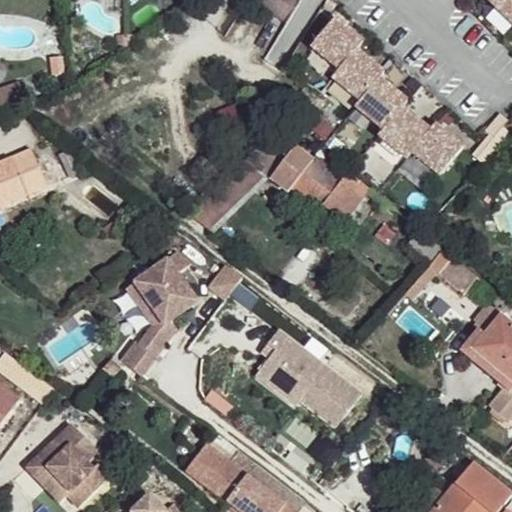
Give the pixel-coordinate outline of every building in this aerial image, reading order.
[(234,0),(247,9),(249,0),(234,0)] [(305,0),(265,0),(262,6),(291,24),(305,0)] [(511,0),(500,0),(495,6),(511,22),(511,0)] [(367,46),(340,22),(316,51),(343,74),(336,82),(363,106),(359,112),(386,135),(381,141),(408,164),(413,158),(441,182),(465,153),(438,130),(433,136),(405,112),(410,107),(383,83),(388,77),(360,54),(367,46)] [(125,37),(125,51),(135,45),(135,37),(125,37)] [(63,57),(53,58),(54,77),(65,76),(63,57)] [(18,84),(0,90),(0,113),(26,105),(18,84)] [(249,161),(253,164),(280,135),(278,134),(269,144),(266,143),(249,161)] [(280,135),(253,164),(269,176),(306,206),(313,198),(347,225),(371,192),(349,175),(347,178),(317,156),(313,160),(280,135)] [(0,165),(0,214),(1,214),(0,212),(0,210),(48,188),(31,151),(0,165)] [(71,152),(60,157),(70,178),(80,174),(71,152)] [(191,216),(200,223),(253,165),(253,164),(249,161),(191,216)] [(253,165),(200,223),(212,232),(269,176),(253,164),(253,165)] [(474,179),(430,227),(438,234),(482,185),(474,179)] [(194,266),(181,255),(135,288),(148,308),(152,306),(165,323),(157,329),(141,346),(138,344),(123,364),(143,378),(179,332),(171,325),(200,304),(180,276),(194,266)] [(476,285),(451,264),(440,276),(466,296),(476,285)] [(226,305),(244,283),(224,267),(206,289),(226,305)] [(135,288),(130,292),(157,329),(165,323),(152,306),(148,308),(135,288)] [(476,352),(511,381),(511,316),(508,322),(503,317),(507,311),(495,302),(476,326),(481,330),(488,336),(476,352)] [(511,395),(511,394),(511,381),(476,352),(488,336),(481,330),(461,352),(511,395)] [(365,396),(282,332),(265,354),(273,360),(259,377),(299,408),(303,402),(339,429),(365,396)] [(0,431),(21,401),(0,386),(0,431)] [(74,426),(38,460),(57,480),(46,490),(61,506),(69,498),(80,511),(113,481),(100,467),(94,472),(88,465),(100,454),(74,426)] [(208,447),(194,465),(224,488),(218,494),(241,511),(294,511),(287,506),(231,464),(208,447)] [(296,495),(240,453),(231,464),(287,506),(296,495)] [(435,453),(425,459),(439,471),(446,463),(435,453)] [(38,460),(28,470),(46,490),(57,480),(38,460)] [(224,488),(194,465),(189,472),(218,494),(224,488)] [(500,511),(511,498),(511,493),(475,465),(447,497),(438,489),(422,508),(427,511),(500,511)] [(300,511),(307,504),(296,495),(287,506),(294,511),(300,511)] [(163,511),(150,498),(134,511),(163,511)]
